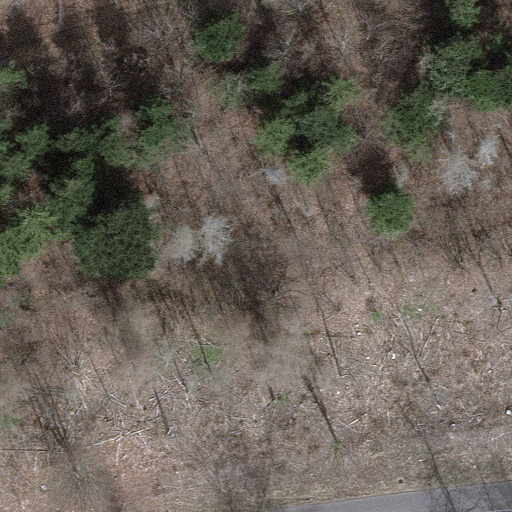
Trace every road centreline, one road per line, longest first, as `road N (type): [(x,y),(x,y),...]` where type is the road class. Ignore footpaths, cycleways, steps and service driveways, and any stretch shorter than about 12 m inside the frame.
road 1 (track): [(511,221),(212,286),(0,346)]
road 2 (track): [(0,47),(153,0)]
